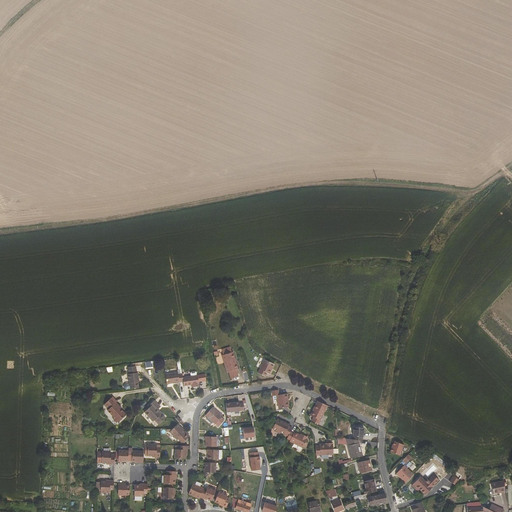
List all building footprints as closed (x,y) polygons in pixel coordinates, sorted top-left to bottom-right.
[(236,361),(233,353),(232,354),(231,349),(222,351),(224,356),(223,357),(228,373),(229,373),(231,380),(239,378),(236,371),(238,370),(237,365),(236,365),(235,362),(236,361)] [(267,373),(269,370),(271,371),(274,365),(264,360),(257,373),(265,377),(267,373)] [(127,368),(128,374),(127,374),(128,384),(129,384),(130,390),(139,389),(138,382),(139,382),(138,373),(137,373),(136,367),(127,368)] [(165,374),(167,384),(183,382),(182,378),(182,374),(178,374),(178,372),(165,374)] [(184,378),(182,378),(183,382),(184,386),(191,385),(192,387),(198,386),(198,384),(199,384),(198,382),(197,376),(191,377),(184,378)] [(287,394),(279,395),(276,396),(278,408),(289,407),(287,394)] [(113,419),(116,424),(118,422),(118,423),(126,415),(120,409),(121,408),(116,403),(117,402),(113,397),(104,405),(108,410),(107,411),(113,418),(113,419)] [(166,418),(158,409),(160,407),(154,400),(149,406),(150,407),(144,413),(153,422),(154,421),(158,425),(166,418)] [(318,401),(311,416),(314,418),(312,422),(318,425),(327,406),(318,401)] [(240,411),(239,402),(225,403),(226,412),(240,411)] [(223,416),(213,407),(205,416),(215,425),(216,424),(218,427),(224,420),(221,418),(223,416)] [(289,426),(289,425),(277,419),(272,429),(275,431),(275,432),(280,434),(280,433),(288,437),(290,431),(292,428),(289,426)] [(166,429),(166,432),(169,432),(177,441),(186,432),(184,430),(183,430),(180,428),(178,424),(172,430),(166,429)] [(253,427),(242,428),(243,438),(254,437),(253,427)] [(358,440),(362,441),(362,437),(363,437),(363,428),(354,427),(353,437),(353,440),(358,440)] [(290,441),(289,442),(302,448),(307,437),(302,435),(300,434),(294,432),(294,433),(290,431),(288,437),(287,439),(290,441)] [(204,437),(204,441),(205,441),(205,447),(217,447),(217,437),(204,437)] [(359,443),(354,444),(353,440),(337,438),(338,444),(347,445),(350,458),(362,456),(359,443)] [(397,454),(399,442),(395,440),(390,451),(397,454)] [(327,445),(326,445),(319,445),(319,447),(316,447),(316,455),(334,454),(333,444),(332,444),(332,443),(327,443),(327,445)] [(160,447),(157,447),(157,445),(148,444),(147,456),(152,456),(156,457),(156,458),(160,458),(160,447)] [(186,459),(186,454),(187,450),(188,450),(188,446),(178,446),(177,449),(175,449),(174,458),(175,459),(186,459)] [(122,463),(122,462),(128,462),(128,451),(118,450),(118,463),(122,463)] [(207,450),(206,454),(207,454),(207,460),(219,460),(219,450),(207,450)] [(132,462),(136,462),(140,463),(143,463),(144,451),(132,451),(132,462)] [(114,463),(114,455),(111,454),(111,452),(102,452),(97,452),(97,463),(101,463),(101,464),(107,464),(110,464),(110,465),(114,465),(114,463)] [(258,452),(249,453),(251,470),(260,469),(258,452)] [(405,463),(411,457),(408,455),(402,460),(405,463)] [(368,473),(367,472),(372,471),(369,460),(357,463),(360,473),(364,473),(364,474),(368,473)] [(216,463),(204,463),(204,469),(203,469),(203,472),(209,473),(216,473),(216,463)] [(413,475),(404,466),(397,473),(402,478),(401,480),(405,483),(413,475)] [(166,475),(164,475),(163,484),(175,484),(175,480),(176,475),(177,475),(177,472),(166,471),(166,475)] [(433,475),(428,481),(427,480),(425,482),(420,477),(411,486),(413,488),(416,486),(419,490),(425,495),(432,488),(432,487),(438,481),(433,475)] [(449,482),(455,485),(459,479),(453,476),(449,482)] [(376,487),(374,479),(364,482),(365,489),(376,487)] [(101,491),(100,493),(110,494),(110,491),(113,491),(114,483),(114,481),(110,480),(110,481),(106,481),(101,481),(101,482),(101,491)] [(493,493),(498,493),(498,494),(505,492),(503,481),(491,483),(493,493)] [(125,485),(121,485),(122,483),(118,483),(118,496),(129,496),(130,485),(125,485)] [(143,497),(143,494),(147,494),(147,487),(147,484),(143,484),(143,485),(139,485),(135,485),(134,497),(143,497)] [(199,499),(199,498),(203,488),(193,484),(190,490),(188,495),(192,496),(192,497),(199,499)] [(199,498),(203,499),(203,498),(207,499),(212,501),(216,490),(207,487),(206,489),(203,488),(199,498)] [(163,488),(162,499),(174,499),(174,495),(174,491),(175,491),(175,488),(163,488)] [(335,489),(326,491),(329,498),(337,496),(335,489)] [(214,502),(219,504),(223,506),(222,507),(226,508),(230,499),(226,497),(227,494),(218,491),(214,502)] [(365,499),(368,498),(370,506),(384,503),(387,502),(385,493),(368,497),(367,494),(360,496),(353,497),(354,502),(359,501),(365,499)] [(339,511),(344,510),(340,500),(331,503),(334,511),(339,511)] [(245,506),(246,503),(241,501),(240,504),(232,501),(232,507),(236,508),(236,509),(245,511),(248,511),(250,507),(245,506)] [(320,511),(318,501),(308,503),(310,511),(320,511)]
